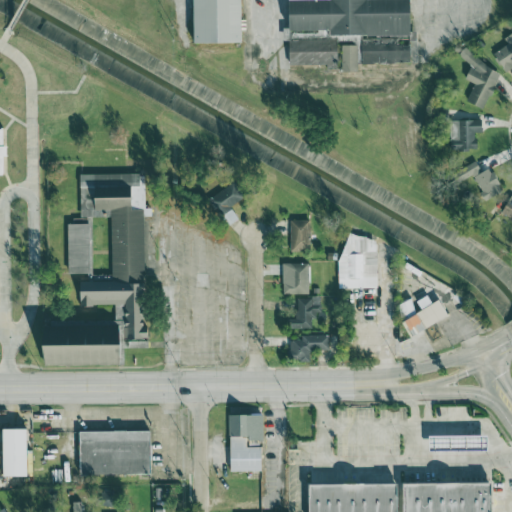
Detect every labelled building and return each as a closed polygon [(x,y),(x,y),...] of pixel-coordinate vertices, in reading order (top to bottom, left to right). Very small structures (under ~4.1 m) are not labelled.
[(244,43),(243,0),(192,0),(193,44),(244,43)] [(414,35),(413,0),(289,0),(290,28),(285,28),(285,41),(289,41),(289,65),(327,64),(327,69),(339,68),(338,36),(414,35)] [(494,53),(506,72),(511,68),(511,33),(504,38),(508,44),(494,53)] [(412,63),(412,44),(386,45),(386,36),(378,36),(378,39),(363,39),(363,64),(412,63)] [(358,45),(342,46),(343,71),(358,71),(358,45)] [(484,109),(501,69),(462,52),(459,58),(472,64),(466,80),(474,84),(467,101),(484,109)] [(483,133),(482,120),(452,121),(453,151),(477,150),(476,133),(483,133)] [(0,173),(7,172),(10,149),(7,131),(0,130),(0,173)] [(481,173),(477,163),(461,168),(465,179),(475,175),(484,201),(502,194),(493,168),(481,173)] [(142,173),(80,175),(82,218),(73,218),(73,223),(91,223),(91,217),(112,217),(113,281),(93,281),(93,273),(88,273),(88,281),(81,281),(81,306),(115,305),(116,320),(48,322),(49,366),(121,364),(121,350),(128,350),(127,341),(147,340),(142,173)] [(239,219),(231,207),(244,198),(234,183),(210,198),(229,226),(239,219)] [(511,195),(502,216),(511,220),(511,195)] [(290,252),(309,252),(309,220),(290,220),(290,252)] [(69,274),(92,273),(91,224),(68,225),(69,274)] [(377,288),(376,236),(340,237),(341,289),(377,288)] [(283,295),(309,295),(309,263),(282,264),(283,295)] [(399,305),(406,319),(405,320),(412,335),(449,318),(441,300),(433,304),(429,296),(417,301),(422,311),(417,313),(411,299),(399,305)] [(297,298),(296,320),(291,320),(291,328),(312,328),(312,316),(319,316),(320,298),(297,298)] [(329,335),(299,335),(299,340),(289,340),(289,361),(310,361),(310,349),(329,349),(329,335)] [(448,418),(449,407),(435,407),(434,418),(448,418)] [(230,472),(263,472),(262,447),(248,447),(248,440),(264,440),(264,415),(230,416),(230,472)] [(4,430),(5,477),(29,477),(29,429),(4,430)] [(80,432),(81,475),(152,474),(151,431),(80,432)] [(489,436),(432,437),(432,452),(489,451),(489,436)] [(311,482),(311,511),(492,511),(493,482),(403,482),(311,482)] [(103,504),(114,505),(114,490),(103,490),(103,504)] [(81,511),(81,501),(73,501),(73,511),(81,511)]
